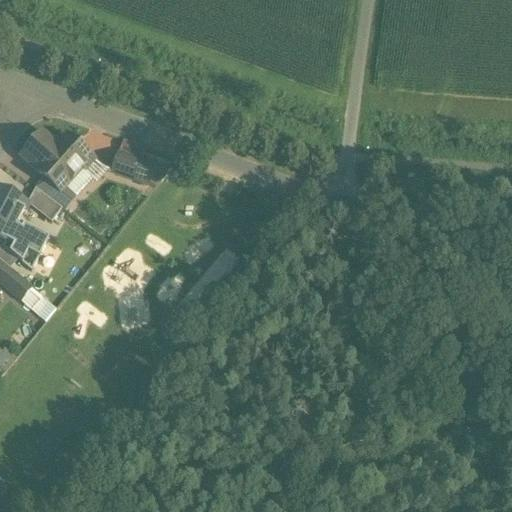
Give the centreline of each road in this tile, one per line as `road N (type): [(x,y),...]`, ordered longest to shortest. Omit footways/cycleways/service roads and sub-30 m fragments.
road 1 (unclassified): [(336,203),(33,94)]
road 2 (unclassified): [(336,203),(368,0)]
road 3 (unclassified): [(511,221),(336,203)]
